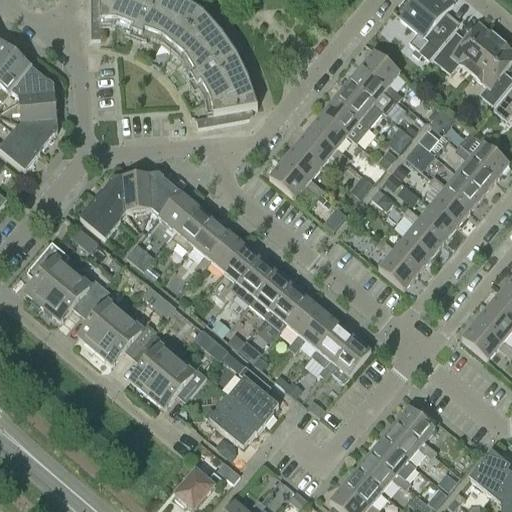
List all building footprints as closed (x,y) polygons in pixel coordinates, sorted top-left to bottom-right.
[(143,37),(161,43),(172,53),(201,18),(175,3),(169,0),(89,0),(90,44),(99,44),(99,27),(115,27),(132,33),(131,38),(142,42),(143,37)] [(445,18),(454,7),(449,3),(447,0),(418,0),(400,23),(418,38),(409,48),(427,64),(457,28),(445,18)] [(201,18),(172,53),(184,63),(194,79),(189,82),(195,92),(200,89),(209,105),(212,120),(195,124),(197,133),(248,124),(252,119),(251,114),(256,113),(247,84),(236,62),(235,61),(221,41),(202,19),(201,18)] [(470,78),(499,43),(489,35),(488,36),(479,29),(461,49),(452,41),(432,65),(449,79),(458,68),(470,78)] [(499,43),(470,78),(486,91),(479,99),(492,110),(509,89),(499,81),(511,65),(511,56),(507,52),(508,51),(499,43)] [(0,47),(0,77),(15,59),(0,47)] [(389,103),(394,96),(388,91),(399,78),(373,57),(359,73),(385,94),(382,97),(389,103)] [(15,59),(0,77),(0,93),(8,100),(10,98),(31,72),(15,59)] [(10,98),(18,104),(17,105),(17,106),(54,102),(54,101),(53,101),(52,91),(48,87),(47,88),(30,74),(31,73),(31,72),(10,98)] [(346,88),(372,110),(382,97),(385,94),(359,73),(346,88)] [(346,88),(333,104),(368,133),(382,117),(372,110),(346,88)] [(511,91),(493,115),(506,125),(511,117),(511,91)] [(394,96),(389,103),(395,108),(401,101),(394,96)] [(19,129),(56,126),(54,102),(17,106),(19,129)] [(333,104),(320,120),(346,141),(355,149),(368,133),(333,104)] [(440,114),(428,127),(430,131),(437,137),(442,132),(436,127),(445,118),(440,114)] [(320,120),(307,135),(333,157),(330,160),(337,166),(342,159),(336,153),(346,141),(320,120)] [(13,138),(38,159),(39,158),(38,158),(52,141),(53,141),(56,137),(55,127),(56,127),(56,126),(19,129),(20,130),(20,131),(14,138),(13,137),(13,138)] [(307,135),(294,151),(320,172),(330,160),(333,157),(307,135)] [(465,155),(472,161),(469,164),(494,185),(508,169),(482,148),(470,137),(459,150),(465,155)] [(38,159),(13,138),(2,151),(0,148),(0,157),(23,177),(38,159)] [(294,151),(281,167),(307,188),(304,192),(311,197),(316,190),(310,185),(320,172),(294,151)] [(386,155),(377,166),(385,174),(395,162),(386,155)] [(456,180),(481,201),(494,185),(469,164),(472,161),(465,155),(460,162),(466,167),(456,180)] [(342,159),(337,166),(343,171),(349,164),(342,159)] [(307,188),(281,167),(268,183),(293,204),(304,192),(307,188)] [(146,180),(149,216),(150,216),(158,222),(157,223),(158,223),(179,197),(178,198),(161,184),(162,183),(158,179),(147,180),(146,180)] [(391,179),(383,188),(393,197),(400,188),(391,179)] [(122,182),(125,218),(149,216),(146,180),(122,182)] [(443,195),(468,217),(481,201),(456,180),(445,192),(443,195)] [(361,181),(348,196),(360,205),(372,191),(361,181)] [(433,193),(439,186),(433,181),(427,188),(433,193)] [(94,206),(119,227),(119,226),(124,218),(125,218),(122,182),(121,182),(122,182),(111,183),(108,188),(109,188),(95,206),(94,205),(94,206)] [(430,211),(455,232),(468,217),(443,195),(445,192),(439,186),(433,193),(440,199),(430,211)] [(316,190),(311,197),(317,202),(323,195),(316,190)] [(378,194),(370,204),(385,216),(394,206),(378,194)] [(175,238),(196,212),(179,197),(158,223),(175,238)] [(119,227),(94,206),(79,224),(104,245),(119,227)] [(416,227),(442,248),(455,232),(430,211),(419,223),(416,227)] [(191,251),(213,225),(196,212),(175,238),(191,251)] [(413,218),(407,212),(401,219),(402,221),(407,225),(413,218)] [(414,230),(403,242),(429,264),(442,248),(416,227),(419,223),(413,218),(407,225),(414,230)] [(402,221),(392,233),(403,242),(414,230),(407,225),(402,221)] [(207,264),(228,238),(213,225),(191,251),(204,261),(207,264)] [(207,264),(204,261),(198,268),(205,273),(199,280),(210,267),(223,277),(244,252),(228,238),(207,264)] [(170,255),(175,249),(185,257),(190,251),(175,239),(165,251),(170,255)] [(403,242),(393,255),(390,258),(416,279),(429,264),(403,242)] [(375,251),(381,256),(387,249),(380,244),(375,251)] [(41,313),(71,278),(62,270),(68,263),(51,249),(28,276),(36,284),(25,297),(32,303),(31,305),(41,313)] [(130,256),(141,265),(147,258),(136,249),(130,256)] [(387,249),(381,256),(388,261),(377,274),(403,296),(416,279),(390,258),(393,255),(387,249)] [(238,290),(260,265),(244,252),(223,277),(235,288),(238,290)] [(141,265),(130,256),(125,262),(136,271),(141,265)] [(141,265),(136,271),(142,277),(153,264),(147,258),(141,265)] [(238,290),(235,288),(229,294),(236,300),(248,310),(275,278),(260,265),(238,290)] [(205,273),(198,268),(193,274),(199,280),(205,273)] [(149,269),(142,277),(153,286),(159,278),(149,269)] [(85,314),(103,293),(86,279),(80,286),(71,278),(41,313),(52,322),(53,321),(60,327),(76,307),(85,314)] [(291,291),(275,278),(248,310),(261,320),(266,314),(269,316),(291,291)] [(511,306),(511,282),(500,296),(511,306)] [(269,316),(266,314),(261,320),(267,326),(280,336),(285,329),(307,304),(291,291),(269,316)] [(93,357),(123,322),(106,307),(112,300),(103,293),(85,314),(94,321),(77,341),(84,347),(83,348),(93,357)] [(224,300),(227,303),(231,306),(236,300),(229,294),(224,300)] [(487,312),(511,333),(511,306),(500,296),(487,312)] [(301,343),(322,317),(307,304),(285,329),(297,340),(301,343)] [(500,349),(497,353),(503,358),(509,351),(502,346),(511,334),(511,333),(487,312),(474,328),(500,349)] [(301,343),(297,340),(292,346),(299,352),(304,346),(316,356),(338,330),(322,317),(301,343)] [(137,358),(155,337),(146,329),(140,336),(123,322),(93,357),(104,366),(105,364),(112,370),(129,351),(137,358)] [(218,324),(211,333),(221,342),(229,334),(218,324)] [(500,349),(474,328),(460,344),(486,365),(497,353),(500,349)] [(332,369),(353,343),(338,330),(316,356),(311,362),(323,372),(329,366),(332,369)] [(145,401),(175,365),(158,351),(162,346),(154,339),(155,337),(137,358),(146,365),(129,385),(136,391),(135,392),(145,401)] [(234,339),(227,347),(236,355),(243,347),(234,339)] [(323,372),(330,378),(343,389),(370,357),(353,343),(332,369),(329,366),(323,372)] [(287,353),(293,358),(299,352),(292,346),(287,353)] [(216,348),(208,358),(219,366),(221,364),(227,357),(216,348)] [(511,354),(509,351),(503,358),(509,363),(511,360),(511,354)] [(247,352),(241,359),(252,368),(258,361),(247,352)] [(221,364),(221,365),(222,365),(224,366),(224,367),(225,367),(225,368),(231,361),(227,357),(221,364)] [(258,361),(252,368),(260,375),(267,368),(266,368),(258,361)] [(311,362),(303,371),(315,382),(318,379),(323,372),(311,362)] [(175,365),(145,401),(156,409),(157,408),(164,414),(181,394),(189,402),(206,382),(196,375),(192,380),(175,365)] [(228,400),(264,430),(272,420),(271,418),(277,411),(257,395),(263,387),(244,371),(238,379),(243,383),(228,400)] [(318,379),(321,382),(325,384),(330,378),(323,372),(318,379)] [(278,380),(273,386),(283,395),(289,389),(278,380)] [(291,386),(284,395),(294,404),(302,395),(291,386)] [(264,430),(228,400),(214,417),(209,413),(202,421),(222,437),(228,430),(248,446),(254,439),(255,440),(264,430)] [(311,405),(306,412),(318,421),(323,414),(311,405)] [(424,459),(429,452),(423,447),(434,434),(408,412),(394,428),(420,450),(417,454),(424,459)] [(381,444),(407,466),(417,454),(420,450),(394,428),(381,444)] [(407,466),(381,444),(368,460),(394,481),(391,485),(398,490),(403,483),(397,478),(407,466)] [(429,452),(424,459),(430,464),(436,457),(429,452)] [(492,503),(511,479),(511,475),(490,458),(469,483),(492,503)] [(355,475),(381,497),(391,485),(394,481),(368,460),(355,475)] [(232,489),(238,481),(222,468),(216,476),(232,489)] [(381,497),(355,475),(342,491),(366,511),(373,511),(371,509),(381,497)] [(214,495),(221,487),(212,479),(206,487),(195,477),(174,501),(187,511),(195,511),(212,493),(214,495)] [(445,478),(436,488),(447,497),(456,486),(445,478)] [(500,511),(511,511),(511,479),(492,503),(500,510),(500,511)] [(403,483),(398,490),(404,495),(410,489),(403,483)] [(366,511),(342,491),(328,507),(334,511),(366,511)] [(452,505),(458,511),(463,504),(457,499),(452,505)]
